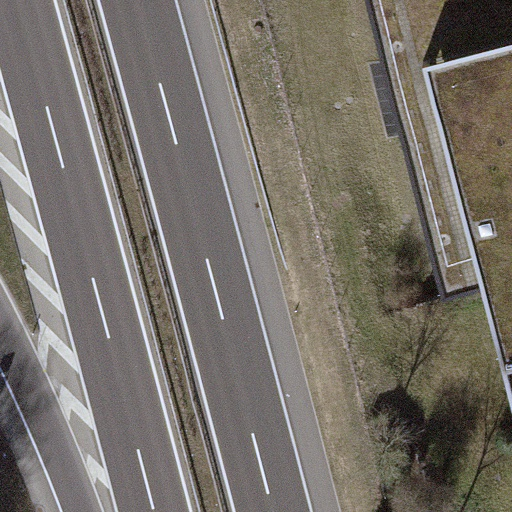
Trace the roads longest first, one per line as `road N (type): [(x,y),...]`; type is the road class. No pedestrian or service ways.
road 1 (motorway): [(275,511),(144,0)]
road 2 (motorway): [(18,0),(145,511)]
road 3 (motorway): [(0,333),(81,511)]
